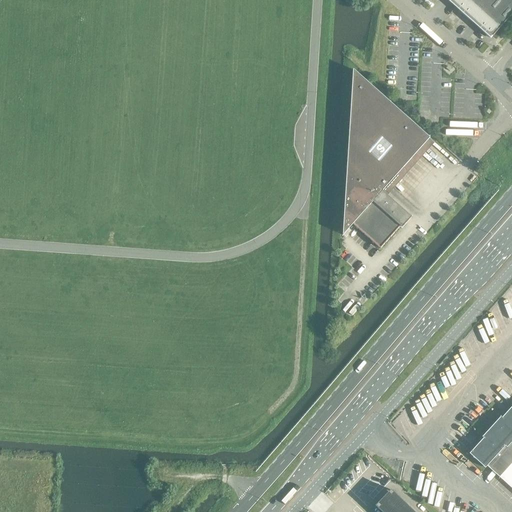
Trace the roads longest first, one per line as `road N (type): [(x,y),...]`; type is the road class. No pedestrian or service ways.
road 1 (primary): [(511,195),(237,511)]
road 2 (primary): [(268,511),(511,231)]
road 3 (unclassified): [(294,511),(511,271)]
